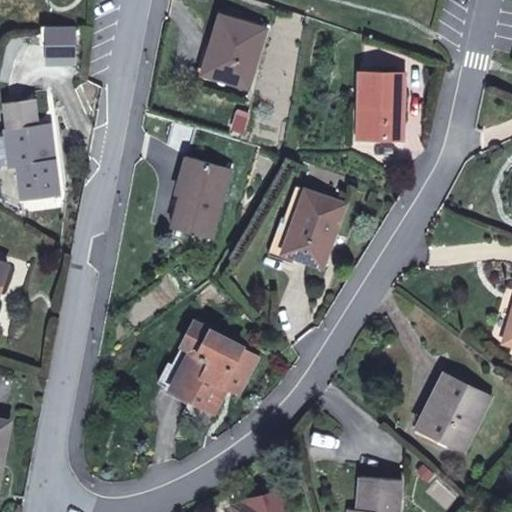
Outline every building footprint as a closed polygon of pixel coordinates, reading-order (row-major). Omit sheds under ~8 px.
[(248,86),(266,29),(222,15),(212,46),(220,49),(212,75),(248,86)] [(212,75),(220,49),(212,46),(204,72),(212,75)] [(402,139),(405,73),(362,72),(361,106),(368,106),(367,138),(402,139)] [(58,193),(49,125),(26,128),(23,102),(6,104),(9,130),(7,131),(7,132),(12,165),(19,164),(23,197),(58,193)] [(367,138),(368,106),(361,106),(359,138),(367,138)] [(0,166),(12,165),(7,132),(0,132),(0,166)] [(178,208),(192,157),(186,156),(172,207),(178,208)] [(212,239),(231,168),(192,157),(178,208),(172,228),(212,239)] [(294,221),(306,189),(296,186),(285,217),(294,221)] [(324,267),(347,204),(306,189),(294,221),(297,222),(286,253),(324,267)] [(286,253),(297,222),(294,221),(285,217),(283,216),(269,254),(281,259),(283,252),(286,253)] [(0,290),(9,265),(0,262),(0,290)] [(214,412),(227,388),(238,394),(256,361),(243,347),(195,322),(162,384),(214,412)] [(464,451),(491,396),(445,373),(437,389),(444,392),(424,430),(464,451)] [(424,430),(444,392),(437,389),(418,427),(424,430)] [(0,472),(10,422),(0,419),(0,472)] [(399,511),(403,480),(361,476),(358,509),(350,508),(349,511),(399,511)] [(287,511),(281,490),(245,501),(246,503),(234,506),(235,511),(287,511)]
